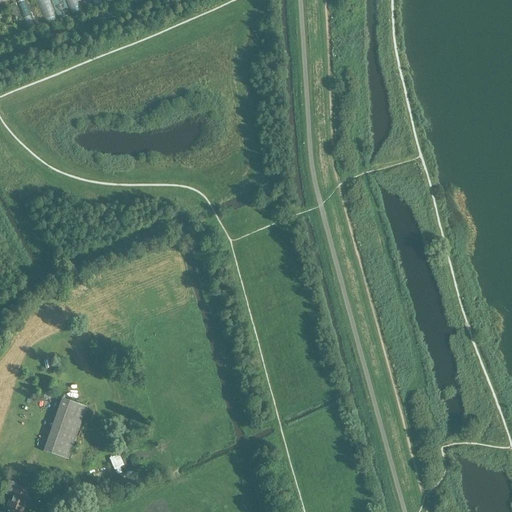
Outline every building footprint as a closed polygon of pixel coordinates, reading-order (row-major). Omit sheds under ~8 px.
[(24,0),(19,0),(17,1),(28,26),(35,23),(24,0)] [(49,0),(39,0),(46,21),(56,18),(49,0)] [(67,0),(72,12),(82,8),(79,0),(67,0)] [(68,12),(67,5),(58,8),(60,14),(68,12)] [(62,398),(44,451),(68,460),(87,407),(62,398)] [(129,459),(92,474),(96,484),(133,469),(129,459)] [(10,481),(5,493),(14,496),(12,501),(10,500),(7,508),(20,511),(22,511),(30,491),(35,492),(37,487),(29,484),(27,490),(15,486),(16,483),(10,481)]
